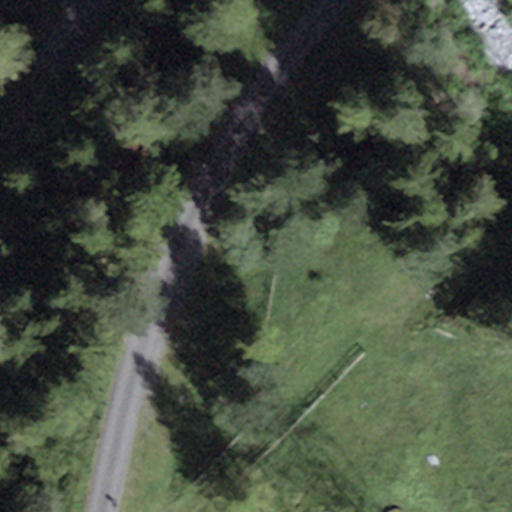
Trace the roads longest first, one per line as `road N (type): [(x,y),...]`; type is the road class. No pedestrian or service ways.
road 1 (unclassified): [(332,0),(288,45),(228,144),(125,408),(102,511)]
road 2 (track): [(0,159),(22,120),(48,0)]
